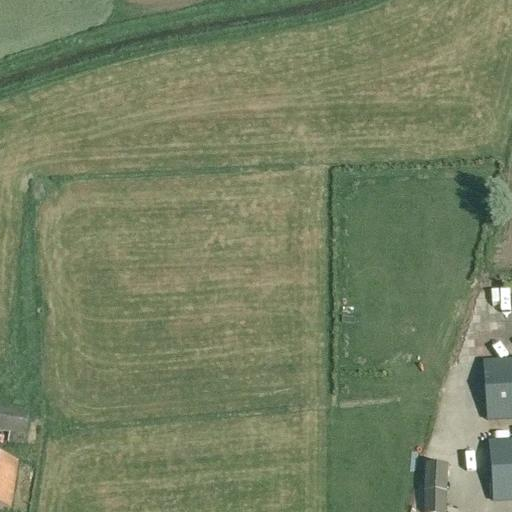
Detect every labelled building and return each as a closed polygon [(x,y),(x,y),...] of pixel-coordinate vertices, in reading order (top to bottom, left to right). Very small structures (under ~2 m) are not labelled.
[(483,316),(511,322),(511,294),(489,290),(483,316)] [(466,356),(479,360),(488,336),(475,331),(466,356)] [(511,358),(483,360),(487,422),(511,420),(511,358)] [(454,400),(477,400),(478,376),(455,375),(454,400)] [(8,442),(22,445),(27,413),(12,411),(14,399),(0,397),(0,399),(0,432),(9,434),(8,442)] [(500,438),(511,437),(511,421),(500,422),(500,438)] [(511,440),(490,441),(493,502),(511,500),(511,440)] [(0,509),(8,511),(17,463),(0,460),(0,509)] [(425,511),(447,511),(449,466),(427,465),(425,511)]
